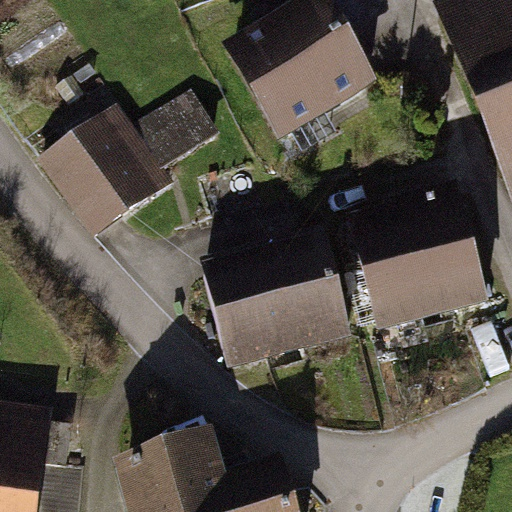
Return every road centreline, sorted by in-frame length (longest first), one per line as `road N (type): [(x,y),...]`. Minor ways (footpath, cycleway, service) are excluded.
road 1 (residential): [(0,162),(85,272),(229,411),(375,492)]
road 2 (residential): [(375,492),(427,445),(511,406)]
